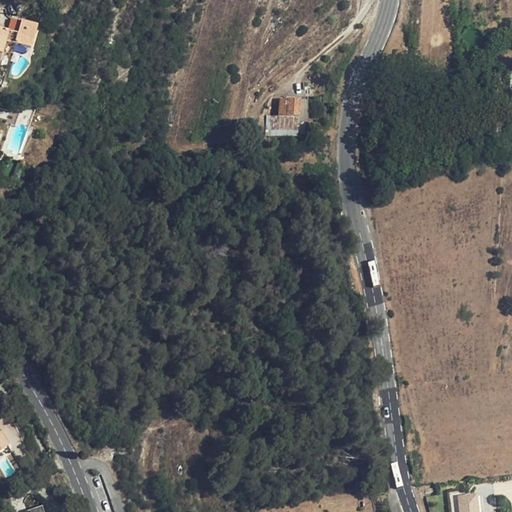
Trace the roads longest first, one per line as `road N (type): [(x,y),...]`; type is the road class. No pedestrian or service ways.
road 1 (tertiary): [(391,0),(346,132),(412,511)]
road 2 (secondary): [(0,335),(57,431),(90,511)]
